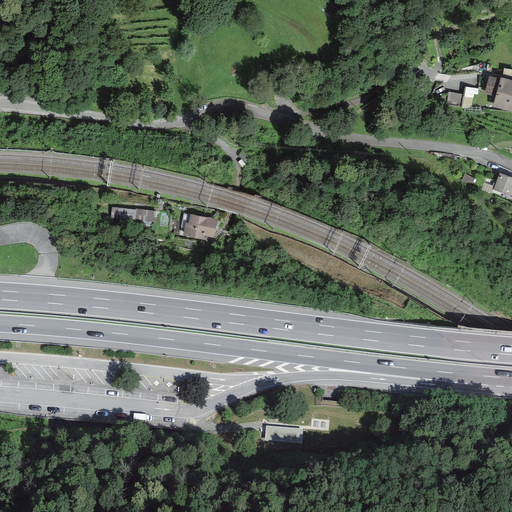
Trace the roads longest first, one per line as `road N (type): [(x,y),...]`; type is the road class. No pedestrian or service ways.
road 1 (unclassified): [(0,100),(149,124),(237,108),(511,165)]
road 2 (motorway): [(511,350),(0,295)]
road 3 (motorway): [(0,323),(473,375)]
road 4 (track): [(311,128),(437,183),(511,259)]
road 5 (motorway): [(277,378),(473,375)]
